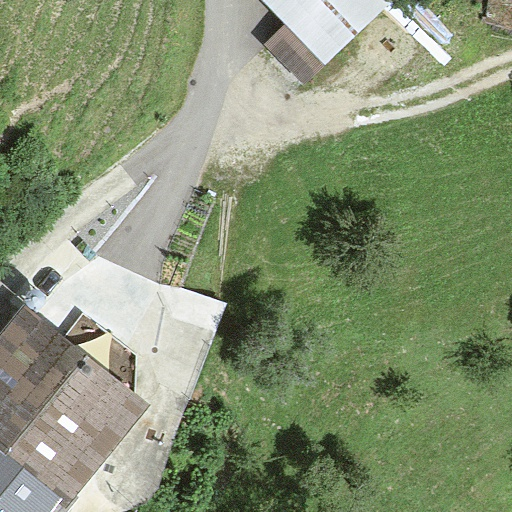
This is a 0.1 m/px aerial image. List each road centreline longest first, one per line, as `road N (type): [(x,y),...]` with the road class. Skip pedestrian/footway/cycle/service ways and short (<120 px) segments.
road 1 (track): [(0,294),(41,248),(200,132),(313,135),(413,124),(511,91)]
road 2 (track): [(222,0),(200,132),(125,296)]
